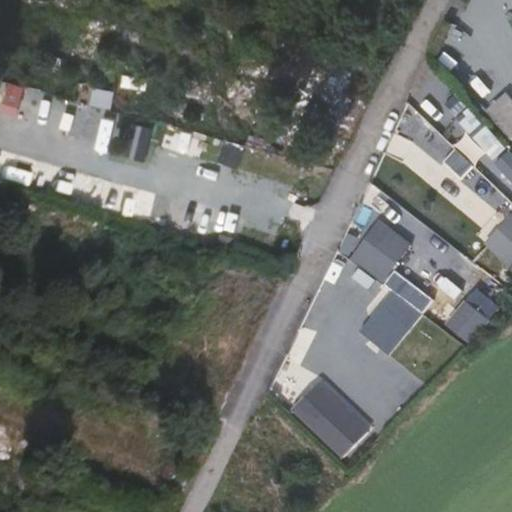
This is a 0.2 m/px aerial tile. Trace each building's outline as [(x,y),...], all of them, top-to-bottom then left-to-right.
[(511,103),(507,96),(487,110),(511,145),(511,103)] [(471,212),(442,213),(443,242),(471,242),(471,212)] [(385,285),(413,250),(380,224),(352,259),(385,285)] [(511,260),(488,250),(480,269),(509,281),(511,273),(511,260)] [(420,323),(381,292),(353,328),(391,359),(420,323)] [(488,323),(465,306),(445,331),(469,349),(488,323)] [(368,432),(316,383),(288,412),(340,461),(368,432)]
